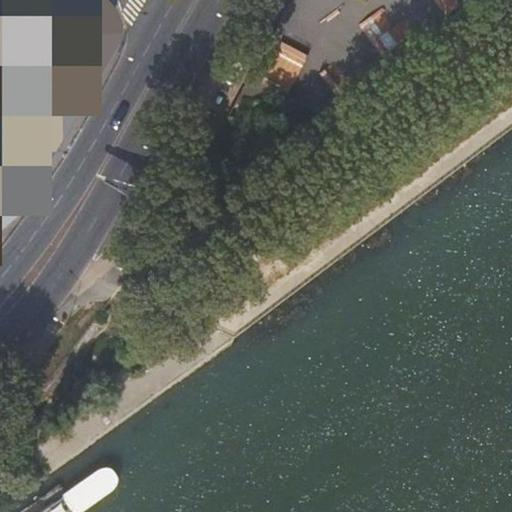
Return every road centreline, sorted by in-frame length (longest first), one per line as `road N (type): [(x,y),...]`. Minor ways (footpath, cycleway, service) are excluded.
road 1 (primary): [(0,346),(76,250),(218,0)]
road 2 (primary): [(171,4),(71,180),(0,278)]
